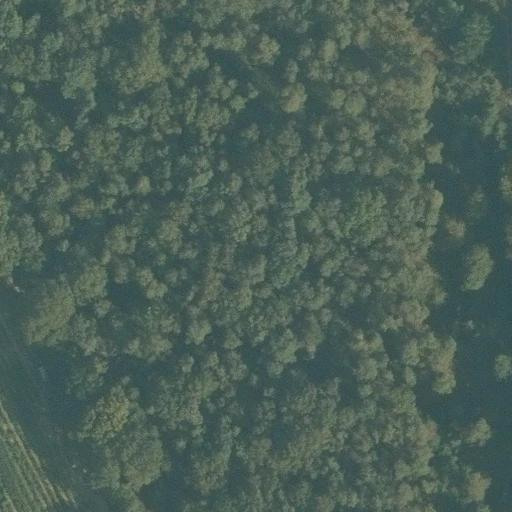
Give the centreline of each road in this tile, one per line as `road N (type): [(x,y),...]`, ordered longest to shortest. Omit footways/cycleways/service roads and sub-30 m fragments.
road 1 (track): [(0,250),(115,511)]
road 2 (track): [(507,0),(511,122)]
